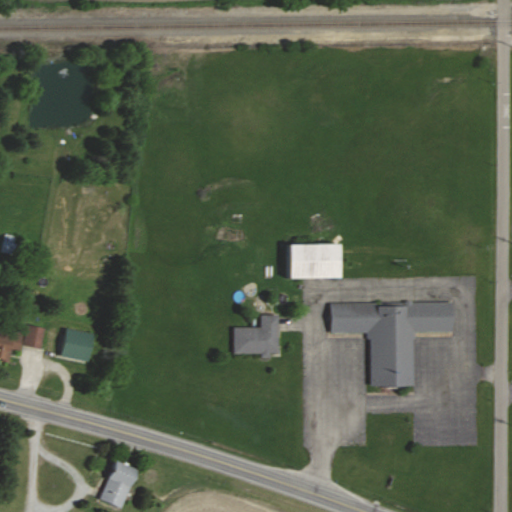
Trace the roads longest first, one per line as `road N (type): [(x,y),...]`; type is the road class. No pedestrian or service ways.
road 1 (tertiary): [(501,511),(504,0)]
road 2 (primary): [(366,511),(255,471),(0,399)]
